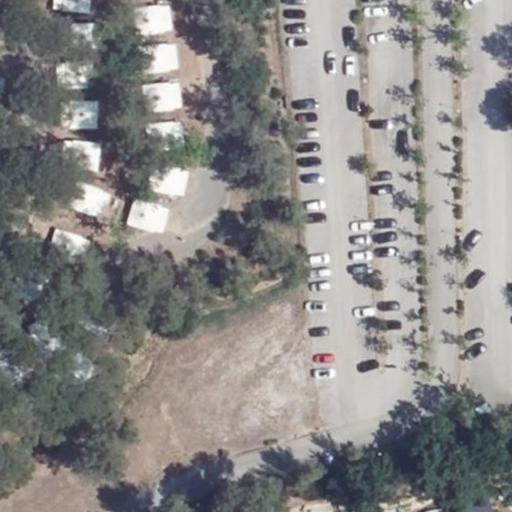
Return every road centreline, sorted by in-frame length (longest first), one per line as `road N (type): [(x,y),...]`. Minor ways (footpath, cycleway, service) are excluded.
road 1 (unknown): [(331,0),(359,362),(351,438)]
road 2 (unknown): [(494,0),(484,384)]
